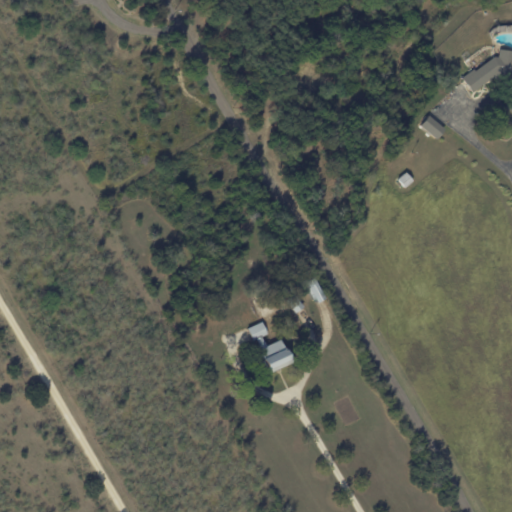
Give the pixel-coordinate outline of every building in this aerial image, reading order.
[(461,77),(472,94),(511,67),(511,54),(507,47),(461,77)] [(436,138),(444,128),(426,115),(418,126),(436,138)] [(303,282),(313,303),(323,299),(313,277),(303,282)] [(302,307),(293,294),(283,301),(292,314),(302,307)] [(247,327),(267,373),(291,363),(280,339),(264,346),(259,336),(265,334),(259,322),(247,327)]
